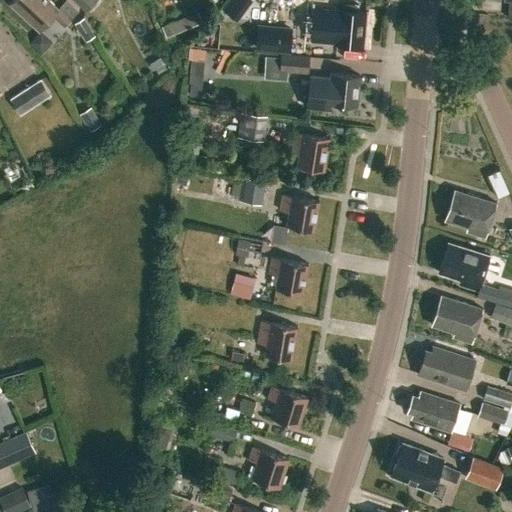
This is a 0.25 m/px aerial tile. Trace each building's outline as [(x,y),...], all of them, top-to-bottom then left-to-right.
[(38,30),(52,15),(62,25),(76,11),(65,1),(57,9),(48,0),(12,0),(9,3),(38,30)] [(73,0),(85,11),(95,0),(73,0)] [(250,0),(233,0),(245,8),(251,0),(250,0)] [(324,0),(287,0),(288,12),(325,10),(324,0)] [(337,32),(336,42),(364,44),(367,12),(330,8),(328,30),(337,32)] [(161,26),(165,37),(201,22),(197,11),(161,26)] [(94,34),(83,16),(73,22),(84,40),(94,34)] [(301,29),(269,26),(267,48),(299,51),(301,29)] [(280,69),(308,71),(309,55),(281,53),(280,69)] [(358,104),(360,74),(331,71),(330,76),(310,75),(307,106),(330,108),(330,102),(358,104)] [(9,97),(19,113),(50,94),(40,77),(35,80),(34,78),(27,82),(28,84),(9,97)] [(89,106),(78,112),(92,135),(103,129),(89,106)] [(268,114),(243,111),(240,136),(265,139),(268,114)] [(298,154),(297,165),(325,169),(331,135),(295,129),(292,153),(298,154)] [(174,183),(185,185),(188,167),(178,165),(174,183)] [(106,200),(127,190),(119,171),(97,181),(106,200)] [(511,190),(503,171),(491,176),(501,198),(511,193),(511,190)] [(233,174),(229,196),(237,198),(240,199),(240,200),(261,203),(265,179),(242,175),(242,176),(233,174)] [(54,203),(50,193),(10,208),(22,240),(104,209),(95,187),(54,203)] [(498,207),(456,192),(446,221),(468,229),(466,233),(486,240),(498,207)] [(287,224),(314,229),(319,199),(284,193),(281,209),(289,211),(287,224)] [(262,242),(238,237),(235,253),(259,258),(262,242)] [(481,286),(491,258),(449,244),(439,273),(462,281),(460,286),(478,292),(476,297),(494,303),(498,292),(481,286)] [(270,272),(278,273),(276,287),(303,292),(309,262),(273,255),(270,272)] [(34,267),(0,276),(0,317),(4,334),(0,334),(0,337),(6,362),(55,350),(34,267)] [(237,272),(231,293),(250,298),(255,277),(237,272)] [(455,334),(454,339),(473,345),(484,311),(443,296),(433,327),(455,334)] [(492,319),(511,325),(511,311),(496,306),(492,319)] [(265,353),(292,359),(298,326),(262,319),(257,342),(266,343),(265,353)] [(433,355),(428,353),(420,375),(466,391),(475,364),(435,349),(433,355)] [(76,360),(58,361),(59,379),(77,377),(76,360)] [(277,400),(273,416),(299,424),(308,395),(273,384),(269,398),(277,400)] [(511,401),(511,391),(486,384),(482,398),(510,407),(511,401)] [(411,420),(450,434),(452,430),(460,406),(421,392),(419,399),(412,397),(407,413),(413,415),(411,420)] [(477,415),(505,424),(510,409),(481,400),(477,415)] [(156,444),(168,447),(175,421),(163,418),(156,444)] [(206,432),(227,439),(230,427),(210,421),(206,432)] [(0,440),(0,466),(34,452),(25,430),(0,440)] [(465,435),(452,430),(450,434),(447,443),(468,451),(473,437),(465,435)] [(391,476),(450,498),(459,472),(440,464),(443,459),(438,457),(435,453),(431,454),(403,443),(402,445),(398,446),(395,455),(397,458),(391,476)] [(254,445),(248,460),(257,464),(253,477),(279,485),(288,457),(254,445)] [(511,461),(511,446),(499,452),(505,465),(511,461)] [(466,472),(497,483),(502,468),(472,457),(466,472)] [(213,476),(233,483),(238,468),(217,461),(213,476)] [(207,494),(227,502),(232,487),(212,480),(207,494)] [(19,493),(0,499),(0,504),(3,511),(13,511),(25,508),(19,493)] [(266,511),(235,502),(232,511),(266,511)]
